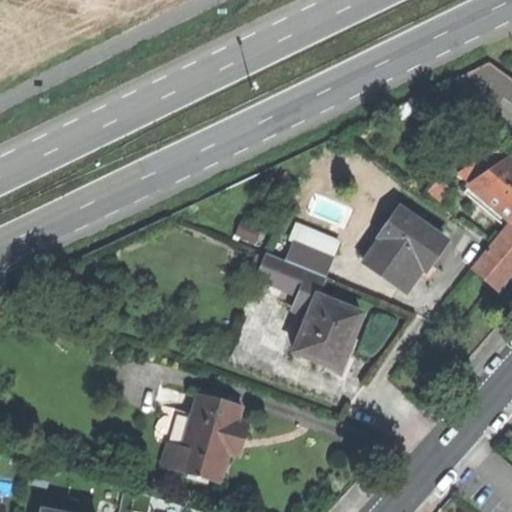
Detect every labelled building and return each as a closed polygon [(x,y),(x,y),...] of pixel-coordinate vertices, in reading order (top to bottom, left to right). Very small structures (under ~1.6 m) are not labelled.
[(458,81),(497,109),(511,89),(511,77),(493,65),(458,81)] [(469,193),(510,226),(511,222),(511,166),(510,165),(474,187),(469,193)] [(462,200),(504,233),(510,226),(469,193),(462,200)] [(367,263),(401,287),(412,271),(422,278),(434,260),(447,242),(401,210),(381,238),(384,239),(367,263)] [(238,234),(257,241),(262,228),(243,221),(238,234)] [(475,268),(498,286),(511,268),(511,239),(504,233),(475,268)] [(295,242),(288,262),(325,276),(332,257),(295,242)] [(284,287),(316,299),(317,296),(325,276),(288,262),(267,254),(256,280),(283,290),(284,287)] [(361,313),(317,296),(316,299),(295,351),(339,369),(349,343),(361,313)] [(242,409),(198,397),(183,450),(177,472),(223,484),(227,471),(230,456),(240,459),(249,424),(239,421),(242,409)] [(162,468),(177,472),(183,450),(168,446),(162,468)]
